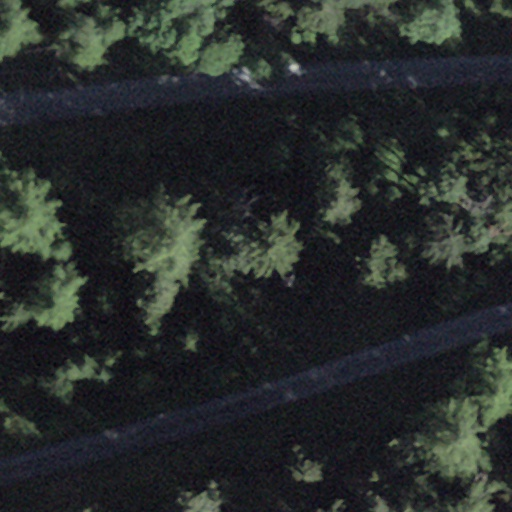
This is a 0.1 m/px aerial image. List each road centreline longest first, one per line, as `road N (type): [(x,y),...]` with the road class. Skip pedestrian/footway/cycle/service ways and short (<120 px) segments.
road 1 (track): [(511,324),(0,493)]
road 2 (track): [(0,120),(511,83)]
